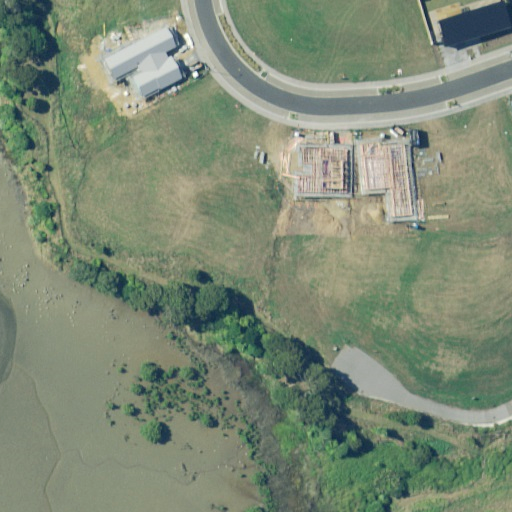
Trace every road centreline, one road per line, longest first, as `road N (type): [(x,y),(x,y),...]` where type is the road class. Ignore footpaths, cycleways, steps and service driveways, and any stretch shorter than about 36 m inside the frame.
road 1 (residential): [(211,0),(217,35),(258,84),(307,103),(364,106),(511,58)]
road 2 (residential): [(511,416),(503,424),(455,417),(362,382),(346,364)]
